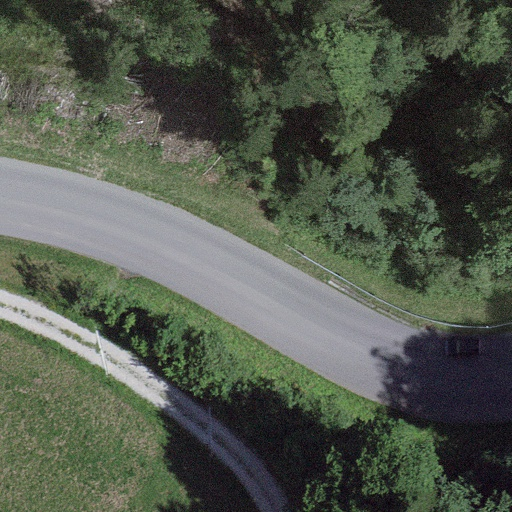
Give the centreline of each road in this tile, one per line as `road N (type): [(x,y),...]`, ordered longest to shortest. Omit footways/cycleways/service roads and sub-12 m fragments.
road 1 (tertiary): [(0,195),(109,222),(411,369),(511,374)]
road 2 (track): [(0,291),(78,322),(170,383),(242,447),(287,511)]
